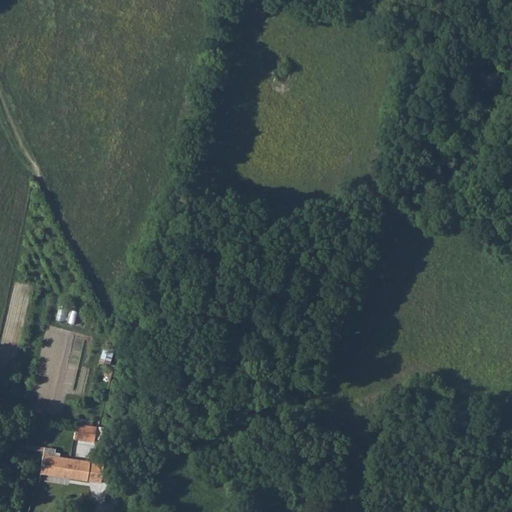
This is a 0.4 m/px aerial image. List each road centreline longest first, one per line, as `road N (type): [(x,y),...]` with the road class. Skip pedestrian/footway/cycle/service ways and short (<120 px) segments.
road 1 (track): [(0,77),(24,151),(120,319),(118,335),(209,426)]
road 2 (residential): [(361,511),(344,459),(209,426)]
